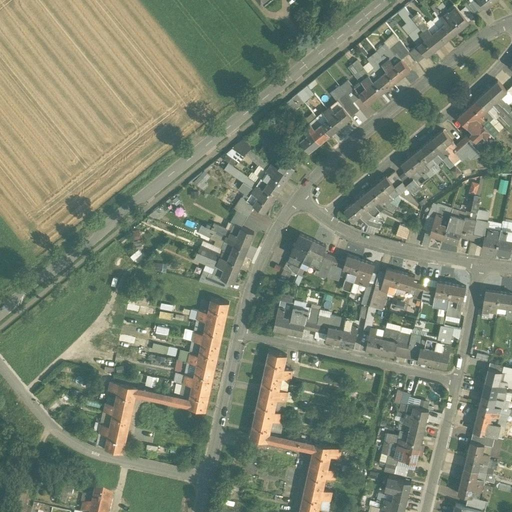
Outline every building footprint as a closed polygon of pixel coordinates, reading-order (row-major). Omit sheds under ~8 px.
[(485,7),(479,0),(472,0),(471,1),(479,12),(485,7)] [(460,10),(453,16),(448,10),(444,13),(458,30),(469,22),(460,10)] [(458,30),(444,13),(441,16),(446,22),(439,28),(448,39),(458,30)] [(439,28),(432,33),(427,27),(424,30),(437,47),(448,39),(439,28)] [(437,47),(424,30),(420,33),(425,39),(418,45),(426,55),(427,56),(437,47)] [(426,55),(418,45),(409,52),(418,62),(426,55)] [(401,58),(394,64),(389,58),(385,61),(399,78),(410,69),(401,58)] [(369,75),(357,59),(353,63),(365,78),(369,75)] [(399,78),(385,61),(382,64),(387,70),(380,75),(389,86),(399,78)] [(365,78),(353,63),(348,67),(360,82),(365,78)] [(380,75),(374,81),(369,75),(365,78),(379,95),(389,86),(380,75)] [(379,95),(365,78),(360,82),(354,86),(361,95),(368,103),(379,95)] [(498,79),(487,89),(502,105),(506,102),(501,96),(507,90),(498,79)] [(307,85),(297,93),(304,101),(314,93),(307,85)] [(354,86),(352,88),(350,87),(345,92),(353,102),(361,95),(354,86)] [(487,89),(478,98),(487,108),(493,103),(499,108),(502,105),(487,89)] [(353,102),(345,92),(336,99),(337,100),(338,100),(351,116),(359,109),(353,102)] [(304,101),(297,93),(293,97),(299,105),(304,101)] [(478,98),(468,107),(483,123),(486,120),(481,114),(487,108),(478,98)] [(337,100),(327,109),(341,126),(351,117),(351,116),(338,100),(337,100)] [(483,123),(468,107),(458,116),(467,127),(468,126),(474,121),(479,126),(483,123)] [(323,112),(328,118),(322,123),(330,134),(341,126),(327,109),(323,112)] [(317,117),(310,122),(315,128),(322,123),(317,117)] [(479,126),(474,121),(468,126),(473,131),(470,134),(476,140),(477,140),(481,144),(487,139),(489,142),(495,137),(483,123),(479,126)] [(322,123),(315,128),(310,122),(306,126),(320,143),(330,134),(322,123)] [(320,143),(306,126),(302,129),(307,135),(300,140),(308,150),(309,151),(320,143)] [(443,129),(433,137),(446,154),(450,151),(445,145),(452,139),(443,129)] [(300,140),(299,141),(293,133),(284,141),(300,157),(308,150),(300,140)] [(476,140),(470,134),(465,139),(477,152),(483,147),(481,144),(477,140),(476,140)] [(446,154),(433,137),(422,146),(431,157),(438,151),(443,157),(446,154)] [(477,152),(465,139),(459,144),(467,153),(471,158),(477,152)] [(450,151),(446,154),(453,162),(462,155),(463,156),(467,153),(459,144),(450,151)] [(422,146),(412,154),(426,171),(430,168),(425,162),(431,157),(422,146)] [(426,171),(412,154),(401,163),(408,171),(410,174),(411,173),(416,180),(423,175),(422,174),(426,171)] [(295,167),(283,159),(278,167),(272,162),(269,166),(287,178),(295,167)] [(287,178),(269,166),(267,170),(273,175),(269,181),(280,189),(287,178)] [(202,187),(212,176),(205,170),(195,181),(202,187)] [(400,177),(395,170),(388,176),(396,186),(389,191),(393,197),(407,186),(400,177)] [(416,180),(411,173),(410,174),(408,171),(400,177),(407,186),(411,191),(415,188),(420,184),(416,180)] [(388,176),(387,175),(376,184),(390,201),(394,198),(393,197),(389,191),(396,186),(388,176)] [(473,180),(470,190),(477,193),(480,183),(473,180)] [(280,189),(269,181),(264,189),(257,184),(254,189),(273,200),(280,189)] [(244,182),(240,188),(244,191),(248,184),(244,182)] [(376,184),(365,192),(374,203),(381,198),(386,204),(390,201),(376,184)] [(273,200),(254,189),(252,192),(258,197),(253,204),(265,212),(273,200)] [(365,192),(355,201),(369,217),(373,214),(368,208),(374,203),(365,192)] [(355,201),(345,209),(354,220),(360,214),(365,221),(369,217),(355,201)] [(441,205),(433,202),(428,214),(435,216),(436,212),(439,213),(441,206),(441,205)] [(443,214),(441,222),(448,224),(451,213),(444,211),(443,214)] [(431,229),(430,233),(432,234),(444,237),(448,224),(441,222),(443,214),(439,213),(436,212),(435,216),(431,229)] [(428,214),(427,214),(423,227),(426,229),(426,228),(431,229),(435,216),(428,214)] [(470,217),(466,230),(472,232),(475,218),(470,217)] [(483,220),(475,218),(472,232),(480,234),(483,220)] [(410,227),(400,224),(399,228),(409,232),(410,227)] [(462,228),(448,224),(444,237),(457,242),(459,236),(461,229),(462,228)] [(231,230),(223,226),(220,233),(229,236),(230,232),(231,230)] [(254,232),(241,227),(238,235),(230,232),(229,236),(249,245),(254,232)] [(431,229),(426,228),(426,229),(422,242),(429,244),(432,234),(430,233),(431,229)] [(408,232),(398,229),(396,234),(406,238),(408,232)] [(466,230),(461,229),(459,236),(471,238),(472,232),(466,230)] [(480,234),(472,232),(471,238),(483,242),(485,235),(480,234)] [(314,239),(300,233),(291,253),(297,256),(297,255),(300,249),(307,252),(314,239)] [(499,237),(485,234),(485,235),(483,242),(482,248),(496,251),(499,237)] [(249,245),(229,236),(227,241),(234,244),(231,252),(244,257),(249,245)] [(511,239),(499,237),(496,251),(510,254),(511,247),(511,243),(511,239)] [(327,245),(314,239),(307,252),(321,258),(324,251),(327,245)] [(334,256),(324,251),(321,258),(328,261),(332,262),(334,256)] [(244,257),(231,252),(228,259),(220,256),(219,261),(239,270),(244,257)] [(297,256),(291,253),(289,258),(302,264),(304,258),(297,255),(297,256)] [(361,259),(347,254),(345,260),(343,267),(343,268),(357,272),(361,259)] [(345,260),(334,256),(332,262),(343,267),(345,260)] [(375,263),(361,259),(357,272),(364,275),(361,282),(368,284),(375,263)] [(239,270),(219,261),(217,265),(224,268),(221,276),(221,277),(229,280),(234,282),(239,270)] [(224,268),(217,265),(214,273),(221,276),(224,268)] [(401,271),(387,267),(381,288),(388,290),(390,283),(397,285),(401,271)] [(221,276),(214,273),(206,270),(202,278),(214,283),(214,284),(227,287),(229,280),(221,277),(221,276)] [(415,275),(401,271),(397,285),(411,289),(411,288),(413,281),(415,275)] [(452,283),(438,280),(436,286),(435,293),(435,294),(449,297),(452,283)] [(425,284),(413,281),(411,288),(423,291),(425,284)] [(466,285),(452,283),(449,297),(449,298),(446,313),(460,315),(466,285)] [(436,286),(425,284),(423,291),(435,293),(436,286)] [(500,291),(485,289),(482,311),(489,311),(490,304),(498,305),(500,291)] [(511,292),(500,291),(498,305),(508,307),(511,307),(511,292)] [(229,302),(212,298),(209,311),(199,309),(197,318),(207,320),(224,323),(229,302)] [(294,303),(281,300),(279,307),(285,308),(293,310),(293,306),(294,303)] [(141,306),(141,308),(128,304),(127,308),(148,314),(150,308),(141,306)] [(279,307),(279,306),(274,328),(288,331),(291,317),(284,316),(285,308),(279,307)] [(309,310),(293,306),(293,310),(291,317),(305,320),(305,321),(306,321),(308,314),(310,314),(310,313),(308,312),(309,310)] [(310,314),(308,314),(306,321),(305,321),(304,328),(315,330),(317,324),(319,316),(310,314)] [(305,320),(291,317),(288,331),(302,335),(304,328),(305,321),(305,320)] [(124,319),(122,325),(129,327),(129,326),(136,327),(135,332),(149,335),(150,330),(143,328),(144,323),(124,319)] [(224,323),(207,320),(204,333),(194,331),(193,339),(202,341),(220,345),(224,323)] [(352,323),(350,330),(343,329),(340,343),(354,346),(359,324),(352,323)] [(329,326),(317,324),(315,330),(327,333),(329,326)] [(447,325),(441,324),(439,333),(445,335),(447,325)] [(343,329),(329,326),(327,333),(326,340),(340,343),(343,329)] [(378,328),(371,327),(366,348),(380,352),(383,337),(376,336),(378,328)] [(145,347),(147,339),(121,333),(119,341),(145,347)] [(398,341),(383,337),(380,352),(394,355),(396,348),(397,341),(398,341)] [(220,345),(202,341),(199,355),(190,353),(188,361),(197,363),(215,367),(220,345)] [(409,344),(397,341),(396,348),(408,350),(409,344)] [(443,351),(435,349),(432,363),(446,366),(451,344),(444,343),(443,351)] [(421,346),(409,344),(408,350),(419,353),(421,346)] [(435,349),(421,346),(419,353),(418,360),(432,363),(435,349)] [(287,354),(269,350),(264,372),(282,376),(291,378),(293,370),(284,368),(287,354)] [(215,367),(197,363),(194,376),(185,374),(183,382),(193,384),(210,388),(215,367)] [(503,371),(489,367),(485,380),(507,386),(508,381),(500,379),(503,371)] [(282,376),(264,372),(259,394),(277,398),(287,400),(288,391),(279,389),(282,376)] [(138,386),(111,380),(109,388),(118,390),(115,404),(133,408),(136,394),(138,386)] [(507,386),(485,380),(482,393),(496,397),(498,389),(505,391),(507,386)] [(210,388),(193,384),(190,398),(188,405),(188,406),(206,410),(210,388)] [(176,395),(138,386),(136,394),(175,402),(176,395)] [(411,394),(404,391),(401,402),(408,403),(411,394)] [(496,397),(482,393),(479,406),(500,411),(501,407),(494,405),(496,397)] [(277,398),(259,394),(254,415),(273,419),(282,421),(284,413),(275,410),(277,398)] [(190,398),(176,395),(175,402),(188,405),(190,398)] [(429,402),(419,400),(418,406),(427,408),(429,402)] [(115,404),(106,402),(104,410),(113,412),(110,425),(128,429),(133,408),(115,404)] [(408,403),(401,402),(398,415),(404,417),(406,412),(413,414),(415,405),(408,403)] [(418,406),(415,405),(413,414),(406,412),(404,417),(426,422),(429,408),(427,408),(418,406)] [(500,411),(479,406),(476,420),(490,423),(492,414),(499,416),(500,411)] [(499,416),(492,414),(490,423),(476,420),(473,430),(494,435),(498,436),(501,424),(498,423),(499,416)] [(273,419),(254,415),(250,437),(268,441),(270,433),(273,419)] [(426,422),(404,417),(403,422),(411,423),(409,432),(423,435),(426,422)] [(110,425),(101,423),(100,431),(109,433),(106,447),(123,451),(128,429),(110,425)] [(392,428),(382,425),(380,432),(388,434),(388,432),(391,433),(392,428)] [(391,433),(388,432),(388,434),(386,440),(391,441),(398,443),(399,438),(407,440),(409,432),(400,430),(399,435),(391,433)] [(494,435),(473,430),(471,440),(485,444),(492,446),(494,435)] [(423,435),(409,432),(407,440),(399,438),(398,443),(420,448),(423,435)] [(283,435),(270,433),(268,440),(281,443),(283,435)] [(315,442),(283,435),(281,443),(313,450),(315,442)] [(386,440),(383,452),(388,454),(391,441),(386,440)] [(485,444),(471,440),(467,454),(489,459),(490,454),(482,452),(485,444)] [(342,448),(315,442),(313,450),(310,464),(328,468),(331,455),(340,457),(342,448)] [(420,448),(398,443),(397,447),(405,449),(403,458),(416,461),(420,448)] [(492,446),(485,444),(482,452),(490,454),(492,446)] [(489,459),(467,454),(464,467),(478,470),(480,462),(487,463),(489,459)] [(328,468),(310,464),(305,485),(323,489),(326,476),(335,478),(337,470),(328,468)] [(478,470),(464,467),(461,480),(482,485),(483,480),(476,478),(478,470)] [(411,482),(389,476),(386,489),(394,491),(408,495),(411,482)] [(482,485),(461,480),(458,493),(468,495),(479,498),(482,485)] [(323,489),(305,485),(301,507),(319,511),(322,497),(331,499),(332,491),(323,489)] [(67,504),(68,494),(74,495),(75,488),(64,486),(61,503),(67,504)] [(408,495),(394,491),(392,500),(385,498),(384,503),(405,508),(408,495)] [(110,511),(113,497),(96,494),(93,507),(83,505),(81,511),(110,511)] [(479,498),(468,495),(466,506),(485,511),(488,500),(479,498)] [(403,511),(405,508),(384,503),(382,508),(390,509),(389,511),(403,511)] [(466,506),(455,503),(453,511),(484,511),(485,511),(466,506)]
